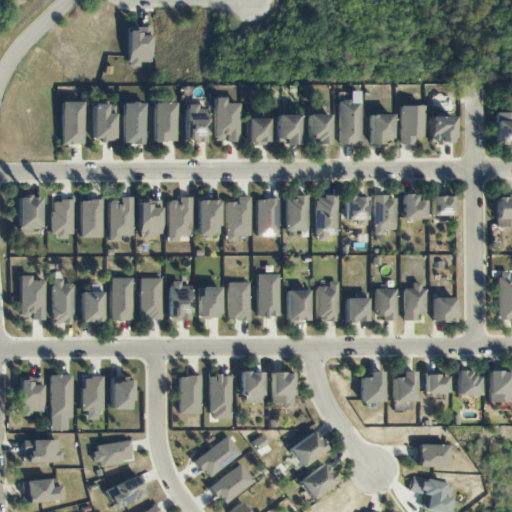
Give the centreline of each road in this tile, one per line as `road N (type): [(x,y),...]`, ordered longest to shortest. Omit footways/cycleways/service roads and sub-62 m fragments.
road 1 (residential): [(0,172),(511,169)]
road 2 (residential): [(0,348),(511,347)]
road 3 (residential): [(475,348),(474,90)]
road 4 (residential): [(188,511),(160,461),(155,348)]
road 5 (residential): [(373,473),(318,392),(313,348)]
road 6 (residential): [(250,2),(125,0)]
